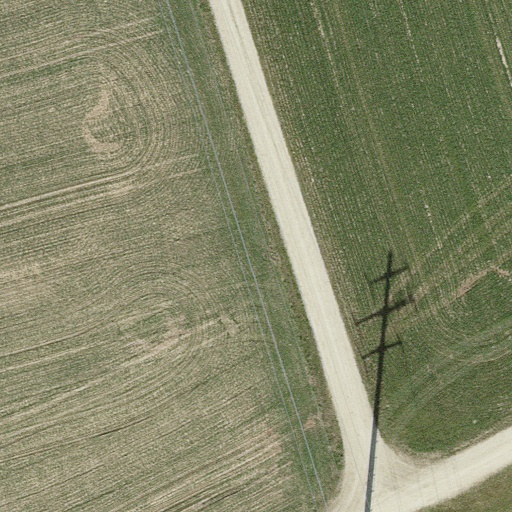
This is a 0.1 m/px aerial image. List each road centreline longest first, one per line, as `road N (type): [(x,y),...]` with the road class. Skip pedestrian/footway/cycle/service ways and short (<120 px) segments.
road 1 (track): [(229,0),(391,511)]
road 2 (track): [(396,511),(511,450)]
